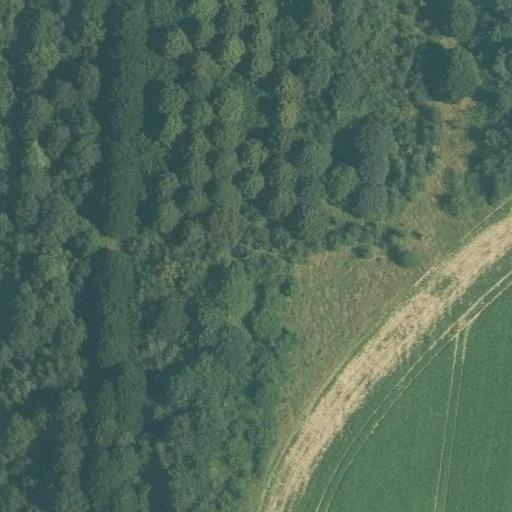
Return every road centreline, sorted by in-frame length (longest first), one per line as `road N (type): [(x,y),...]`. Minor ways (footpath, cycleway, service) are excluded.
road 1 (track): [(88,511),(117,0)]
road 2 (secondary): [(387,511),(511,372)]
